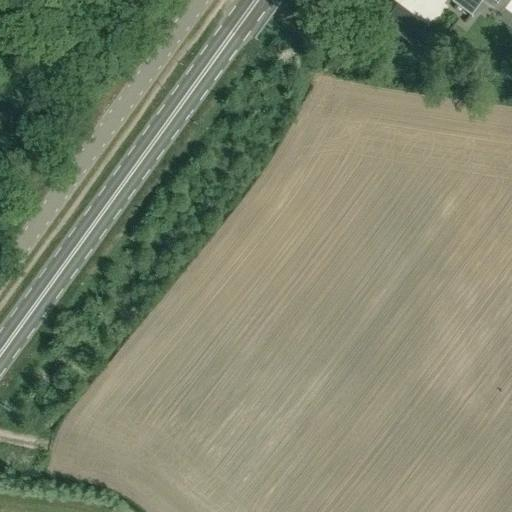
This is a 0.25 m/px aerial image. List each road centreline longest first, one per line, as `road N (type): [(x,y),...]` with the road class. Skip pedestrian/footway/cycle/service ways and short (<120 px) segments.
road 1 (primary): [(0,354),(259,0)]
road 2 (unclassified): [(0,280),(202,0)]
